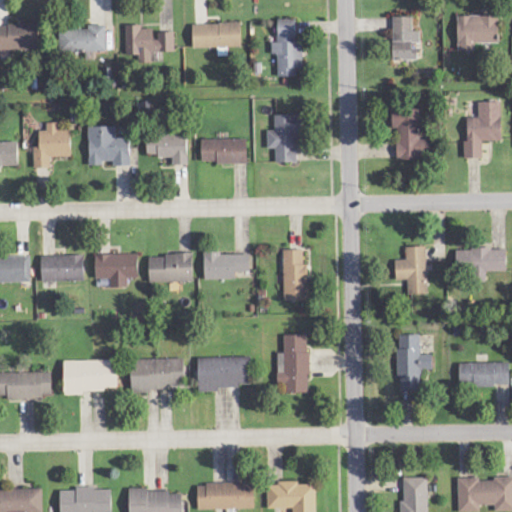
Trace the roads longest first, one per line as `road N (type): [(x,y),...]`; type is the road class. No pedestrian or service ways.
road 1 (residential): [(511,197),(0,207)]
road 2 (residential): [(0,436),(511,428)]
road 3 (residential): [(355,511),(348,0)]
